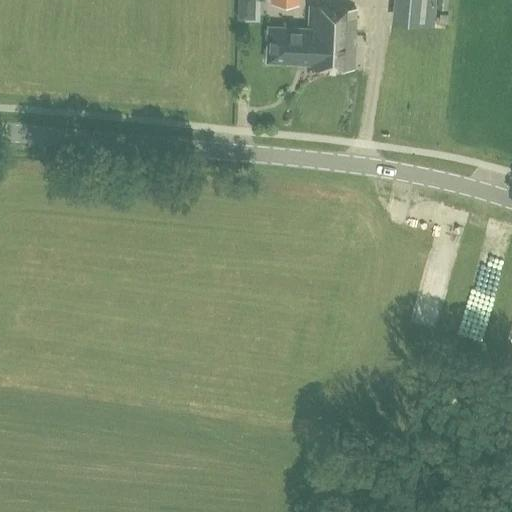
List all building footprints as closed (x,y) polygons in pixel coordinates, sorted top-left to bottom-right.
[(433,26),(435,0),(398,0),(397,23),(433,26)] [(352,69),(355,9),(309,8),(308,30),(267,28),(266,62),(306,64),(306,68),(352,69)] [(441,15),(441,24),(449,24),(449,15),(441,15)] [(400,43),(399,96),(511,99),(511,88),(511,66),(491,66),(492,51),(449,50),(449,45),(400,43)] [(483,268),(475,266),(464,308),(496,316),(500,301),(509,303),(511,292),(511,267),(511,264),(511,233),(504,231),(501,242),(490,239),(483,268)] [(380,319),(374,329),(390,338),(396,328),(380,319)] [(403,336),(394,365),(414,371),(413,376),(429,381),(439,345),(403,336)]
